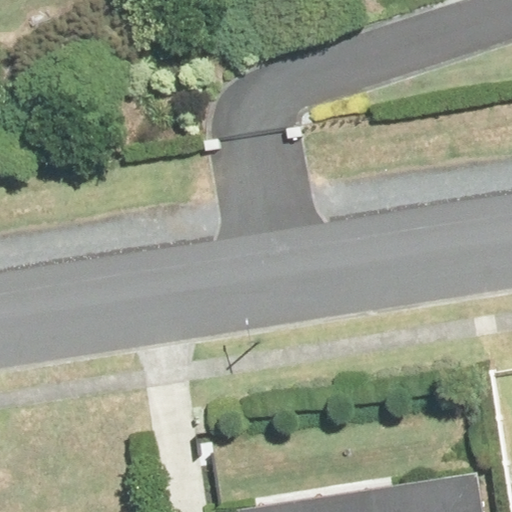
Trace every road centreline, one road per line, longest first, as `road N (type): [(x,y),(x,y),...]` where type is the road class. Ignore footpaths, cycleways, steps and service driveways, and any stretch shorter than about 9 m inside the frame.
road 1 (residential): [(0,310),(511,227)]
road 2 (unknown): [(247,270),(227,162),(250,131),(511,47)]
